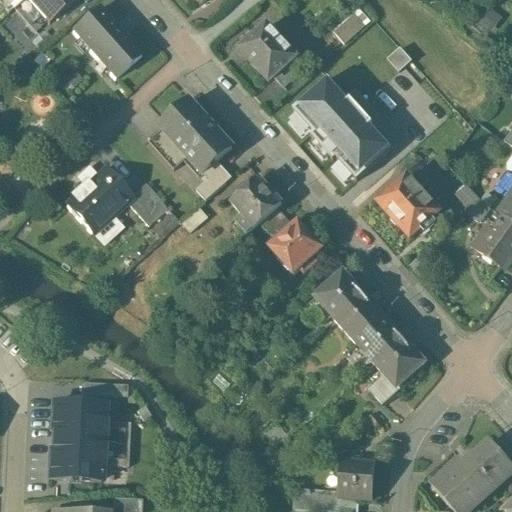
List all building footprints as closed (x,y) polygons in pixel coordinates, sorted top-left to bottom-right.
[(0,0),(0,9),(6,15),(12,10),(22,0),(0,0)] [(45,23),(24,0),(22,0),(12,10),(33,33),(45,23)] [(70,0),(24,0),(45,23),(48,25),(72,2),(70,0)] [(474,28),(494,34),(501,11),(481,5),(474,28)] [(113,30),(97,12),(71,35),(113,81),(138,58),(121,39),(125,37),(116,28),(113,30)] [(348,43),(366,24),(354,13),(336,32),(348,43)] [(295,58),(266,26),(253,38),(246,44),(238,51),(267,83),(273,77),(290,62),(295,58)] [(242,40),(246,44),(253,38),(249,34),(242,40)] [(290,62),(273,77),(282,87),(299,72),(290,62)] [(348,119),(322,90),(295,115),(352,178),(380,153),(373,147),(377,143),(363,129),(360,132),(357,128),(359,126),(351,117),(348,119)] [(189,103),(160,130),(185,158),(201,176),(231,149),(189,103)] [(511,129),(502,142),(511,148),(511,129)] [(185,158),(160,130),(147,141),(173,169),(185,158)] [(129,197),(104,170),(64,206),(90,234),(124,203),(129,197)] [(493,189),(507,198),(511,191),(511,176),(509,175),(505,171),(493,189)] [(224,185),(215,174),(195,192),(205,202),(224,185)] [(408,179),(405,176),(375,203),(409,240),(439,212),(417,188),(418,186),(411,177),(408,179)] [(281,206),(257,180),(230,205),(253,231),(259,225),(276,210),(281,206)] [(129,197),(124,203),(146,227),(167,209),(143,184),(129,197)] [(464,184),(455,193),(469,209),(479,200),(464,184)] [(500,217),(511,225),(511,191),(507,198),(511,202),(500,217)] [(276,210),(259,225),(267,234),(284,219),(276,210)] [(511,260),(511,225),(500,217),(490,232),(485,228),(471,248),(504,271),(511,260)] [(321,251),(296,224),(268,250),(293,277),(321,251)] [(354,287),(341,274),(313,300),(334,322),(362,296),(359,293),(363,289),(358,284),(354,287)] [(365,300),(362,296),(334,322),(354,344),(382,318),(371,305),(374,302),(369,296),(365,300)] [(394,331),(382,318),(354,344),(374,367),(403,341),(400,338),(403,335),(397,328),(394,331)] [(403,341),(374,367),(383,377),(396,389),(424,364),(411,350),(415,346),(409,340),(405,343),(403,341)] [(398,392),(396,389),(383,377),(367,391),(381,406),(398,392)] [(106,400),(48,398),(45,487),(103,489),(106,400)] [(381,423),(372,413),(365,420),(374,430),(381,423)] [(468,511),(511,472),(511,469),(488,443),(463,466),(459,461),(430,487),(452,511),(468,511)] [(373,464),(339,462),(338,492),(337,500),(357,501),(371,501),(373,464)] [(337,500),(338,492),(321,492),(321,495),(293,494),(292,511),(356,511),(357,501),(337,500)] [(140,511),(140,499),(111,498),(110,511),(140,511)]
